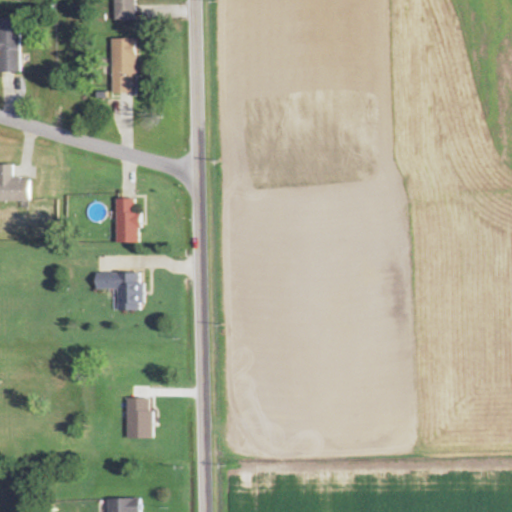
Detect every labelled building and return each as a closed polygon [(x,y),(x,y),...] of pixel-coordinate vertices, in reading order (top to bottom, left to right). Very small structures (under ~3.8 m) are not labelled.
[(114,0),(115,21),(136,20),(135,0),(114,0)] [(0,72),(20,72),(21,19),(0,18),(0,72)] [(112,39),(113,93),(132,93),(132,77),(137,77),(136,39),(112,39)] [(13,165),(0,164),(0,201),(31,202),(31,179),(13,179),(13,165)] [(141,213),(136,213),(136,199),(117,199),(116,243),(140,244),(141,213)] [(142,273),(95,274),(96,290),(118,290),(118,311),(143,311),(142,273)] [(126,439),(154,439),(154,411),(150,411),(150,399),(127,399),(126,439)] [(110,500),(109,511),(141,511),(141,499),(110,500)]
